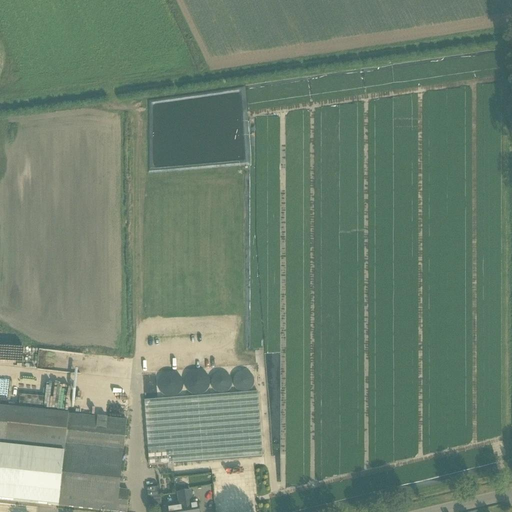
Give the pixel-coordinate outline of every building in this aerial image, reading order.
[(144,402),(148,466),(262,457),(257,393),(144,402)] [(17,409),(42,412),(43,398),(19,395),(17,409)] [(126,511),(129,492),(119,491),(126,421),(42,412),(17,409),(0,407),(0,501),(100,511),(103,511),(104,511),(105,511),(126,511)] [(149,508),(161,506),(158,488),(146,490),(149,508)] [(164,509),(164,511),(197,511),(197,504),(192,505),(190,492),(177,494),(179,507),(164,509)]
